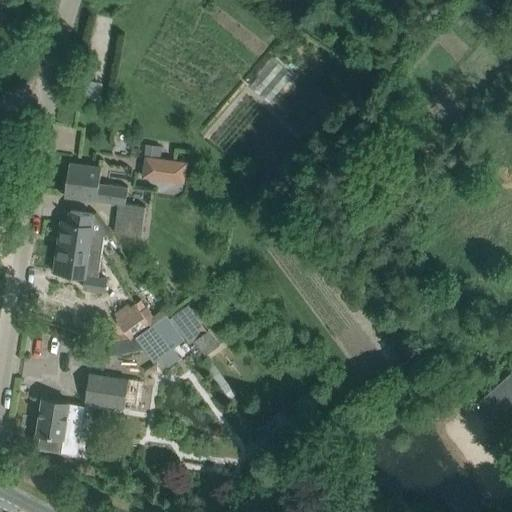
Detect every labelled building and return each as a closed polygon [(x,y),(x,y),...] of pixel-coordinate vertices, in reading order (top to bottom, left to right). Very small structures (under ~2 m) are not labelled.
[(147,155),(190,160),(193,137),(150,132),(147,155)] [(174,160),(145,156),(142,177),(171,182),(174,160)] [(126,206),(128,189),(99,185),(102,167),(70,162),(65,196),(97,201),(97,202),(118,205),(115,234),(142,238),(146,209),(126,206)] [(61,223),(55,272),(87,276),(85,288),(106,291),(108,278),(99,277),(105,238),(109,235),(94,214),(71,210),(71,212),(69,222),(62,221),(61,223)] [(135,304),(115,319),(131,341),(136,337),(151,326),(141,311),(135,304)] [(147,307),(141,311),(151,326),(156,323),(148,312),(150,311),(147,307)] [(184,340),(166,315),(156,323),(151,326),(136,337),(154,363),(184,340)] [(208,331),(194,341),(205,356),(220,345),(209,330),(208,331)] [(125,409),(129,380),(89,374),(85,403),(125,409)] [(511,374),(492,393),(503,405),(511,395),(511,374)] [(43,398),(37,434),(41,435),(39,449),(62,453),(78,455),(86,406),(70,403),(43,398)]
